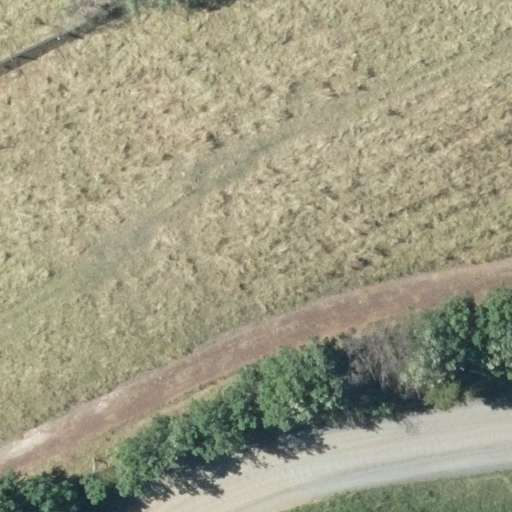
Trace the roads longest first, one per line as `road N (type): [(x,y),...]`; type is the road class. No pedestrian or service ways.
road 1 (track): [(511,265),(331,304),(0,464)]
road 2 (unclassified): [(180,511),(212,486),(282,461),(511,431)]
